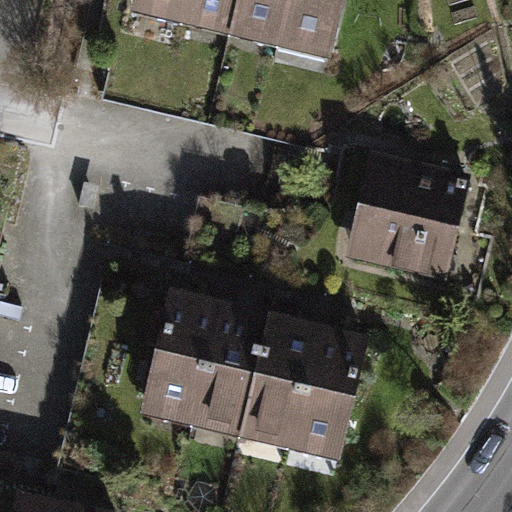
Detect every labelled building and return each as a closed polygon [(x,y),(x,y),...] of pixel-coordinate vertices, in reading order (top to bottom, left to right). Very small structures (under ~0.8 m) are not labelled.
[(139,0),(185,11),(187,0),(139,0)] [(234,22),(238,0),(187,0),(185,11),(234,22)] [(282,34),(289,0),(238,0),(234,22),(282,34)] [(341,0),(289,0),(282,34),(331,45),(341,0)] [(468,181),(384,161),(362,255),(446,275),(468,181)] [(195,413),(220,308),(171,296),(146,401),(195,413)] [(243,424),(268,319),(220,308),(195,413),(243,424)] [(291,436),(316,330),(268,319),(243,424),(291,436)] [(366,342),(316,330),(291,436),(341,447),(366,342)] [(67,511),(69,509),(19,497),(14,511),(67,511)]
